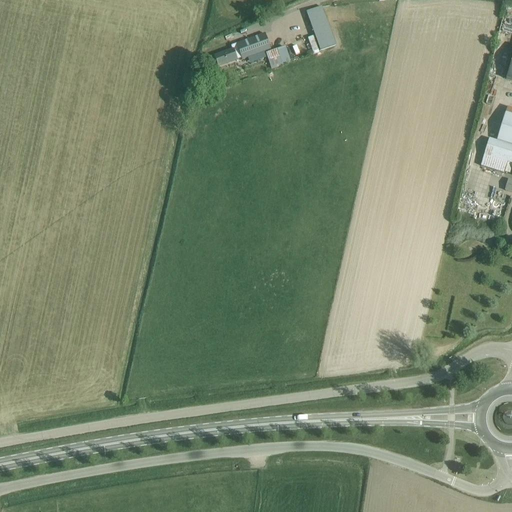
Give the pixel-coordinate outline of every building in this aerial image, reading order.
[(322,7),(307,12),(320,51),(335,46),(322,7)] [(265,34),(236,44),(238,49),(242,60),(271,50),(265,34)] [(277,49),(266,53),(271,70),(283,66),(277,49)] [(215,57),(219,66),(236,60),(233,51),(215,57)] [(511,108),(507,107),(496,141),(490,139),(480,166),(504,174),(507,163),(511,164),(511,174),(511,176),(511,175),(511,108)]
